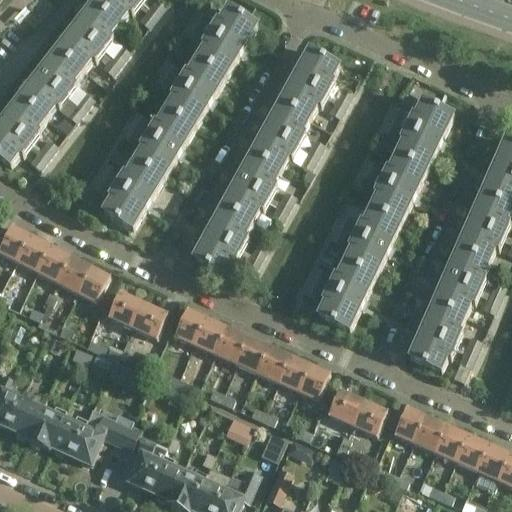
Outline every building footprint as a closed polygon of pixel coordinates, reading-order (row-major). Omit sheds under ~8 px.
[(102,0),(95,9),(123,30),(132,19),(135,21),(143,10),(150,0),(102,0)] [(164,16),(169,11),(159,3),(155,9),(164,16)] [(114,42),(123,30),(95,9),(59,57),(86,77),(95,66),(98,68),(107,57),(116,44),(114,42)] [(155,9),(150,15),(160,22),(164,16),(155,9)] [(199,65),(228,83),(260,31),(230,13),(223,25),(220,23),(203,51),(206,53),(199,65)] [(155,28),(160,22),(150,15),(146,21),(155,28)] [(210,22),(211,21),(201,15),(197,21),(207,27),(210,22)] [(155,28),(146,21),(141,27),(151,34),(155,28)] [(203,33),(207,27),(197,21),(193,27),(203,33)] [(200,39),(203,33),(193,27),(190,34),(200,39)] [(190,34),(186,40),(196,46),(200,39),(190,34)] [(122,50),(117,56),(126,63),(131,57),(122,50)] [(323,114),(330,101),(338,87),(335,85),(342,72),(312,55),(282,108),(313,125),(320,112),(323,114)] [(117,56),(113,61),(122,69),(126,63),(117,56)] [(59,57),(23,104),(50,125),(59,113),(62,115),(70,103),(80,91),(77,89),(86,77),(59,57)] [(118,74),(122,69),(113,61),(108,67),(118,74)] [(180,71),(170,65),(166,72),(176,78),(180,71)] [(197,134),(228,83),(199,65),(191,78),(188,76),(180,89),(172,102),(175,104),(168,116),(197,134)] [(113,80),(118,74),(108,67),(104,73),(113,80)] [(166,72),(162,78),(173,84),(176,78),(166,72)] [(169,91),(173,84),(162,78),(158,84),(169,91)] [(169,91),(158,84),(154,91),(165,97),(169,91)] [(356,98),(345,93),(342,99),(352,105),(356,98)] [(97,106),(87,98),(83,104),(93,112),(97,106)] [(338,105),(348,111),(352,105),(342,99),(338,105)] [(50,125),(23,104),(0,133),(0,164),(12,174),(22,161),(25,163),(34,151),(43,139),(40,137),(50,125)] [(83,104),(78,110),(88,117),(93,112),(83,104)] [(345,118),(348,111),(338,105),(335,112),(345,118)] [(405,148),(398,161),(430,176),(457,121),(425,106),(418,120),(415,119),(408,133),(402,146),(405,148)] [(282,108),(253,160),(284,177),(291,164),(294,166),(302,153),(309,139),(306,138),(313,125),(282,108)] [(84,123),(88,117),(78,110),(74,115),(84,123)] [(404,122),(407,116),(397,110),(393,117),(404,122)] [(345,118),(335,112),(331,118),(341,124),(345,118)] [(74,115),(69,121),(79,129),(84,123),(74,115)] [(145,129),(149,122),(139,116),(135,123),(145,129)] [(166,185),(197,134),(168,116),(160,129),(157,127),(141,153),(144,154),(137,167),(166,185)] [(400,129),(404,122),(393,117),(390,123),(400,129)] [(135,123),(131,129),(141,135),(145,129),(135,123)] [(390,123),(386,129),(396,135),(400,129),(390,123)] [(137,141),(141,135),(131,129),(127,135),(137,141)] [(393,142),(396,135),(386,129),(383,136),(393,142)] [(123,142),(133,148),(137,141),(127,135),(123,142)] [(322,155),(326,149),(316,143),(312,150),(322,155)] [(50,145),(46,150),(56,158),(60,152),(50,145)] [(511,146),(508,145),(484,200),(511,212),(511,146)] [(51,164),(56,158),(46,150),(41,156),(51,164)] [(312,150),(309,156),(318,162),(322,155),(312,150)] [(127,161),(115,154),(110,164),(121,170),(127,161)] [(51,164),(41,156),(37,162),(46,170),(51,164)] [(315,168),(318,162),(309,156),(305,163),(315,168)] [(253,160),(224,213),(255,230),(262,217),(265,219),(272,205),(279,192),(277,190),(284,177),(253,160)] [(389,173),(382,186),(376,200),(379,201),(372,214),(404,230),(430,176),(398,161),(392,174),(389,173)] [(32,168),(42,176),(46,170),(37,162),(32,168)] [(305,163),(301,170),(311,175),(315,168),(305,163)] [(368,171),(378,176),(381,169),(371,164),(368,171)] [(107,192),(103,199),(113,205),(105,219),(135,237),(166,185),(137,167),(129,179),(126,177),(124,180),(117,175),(114,180),(111,186),(107,192)] [(108,167),(104,174),(114,180),(117,175),(118,174),(108,167)] [(368,171),(365,177),(375,182),(378,176),(368,171)] [(111,186),(114,180),(104,174),(100,180),(111,186)] [(309,174),(304,183),(312,187),(317,178),(309,174)] [(361,184),(371,189),(375,182),(365,177),(361,184)] [(111,186),(100,180),(96,186),(107,192),(111,186)] [(371,189),(361,184),(358,191),(368,195),(371,189)] [(96,186),(93,192),(103,199),(107,192),(96,186)] [(293,208),(296,201),(286,196),(283,202),(293,208)] [(511,212),(484,200),(460,255),(492,269),(498,256),(501,257),(511,231),(511,228),(510,227),(511,223),(511,212)] [(279,209),(289,214),(293,208),(283,202),(279,209)] [(285,221),(289,214),(279,209),(276,216),(285,221)] [(236,270),(243,257),(251,244),(248,242),(255,230),(224,213),(195,266),(225,282),(233,269),(236,270)] [(353,255),(346,268),(378,283),(404,230),(372,214),(366,227),(363,226),(356,239),(350,253),(353,255)] [(276,216),(272,222),(282,228),(285,221),(276,216)] [(346,218),(342,224),(352,229),(356,223),(346,218)] [(352,229),(342,224),(339,231),(349,236),(352,229)] [(336,238),(346,243),(349,236),(339,231),(336,238)] [(19,269),(32,242),(15,233),(1,260),(19,269)] [(336,238),(333,244),(343,249),(346,243),(336,238)] [(54,253),(32,242),(19,269),(24,272),(40,280),(54,253)] [(269,254),(259,249),(255,255),(265,261),(269,254)] [(74,264),(54,253),(40,280),(60,290),(74,264)] [(261,267),(265,261),(255,255),(251,262),(261,267)] [(436,309),(468,323),(474,310),(477,311),(489,283),(486,282),(492,269),(460,255),(436,309)] [(325,258),(321,267),(331,272),(335,263),(325,258)] [(248,268),(258,274),(261,267),(251,262),(248,268)] [(65,293),(81,301),(95,274),(74,264),(60,290),(65,293)] [(244,275),(254,280),(258,274),(248,268),(244,275)] [(378,283),(346,268),(340,281),(337,280),(323,307),(327,309),(320,323),(351,338),(378,283)] [(325,283),(329,277),(319,272),(315,278),(325,283)] [(95,274),(81,301),(99,310),(113,283),(95,274)] [(315,278),(312,285),(322,290),(325,283),(315,278)] [(319,296),(322,290),(312,285),(309,292),(319,296)] [(494,294),(504,298),(507,291),(497,287),(494,294)] [(306,298),(316,303),(319,296),(309,292),(306,298)] [(490,301),(501,305),(504,298),(494,294),(490,301)] [(50,298),(46,306),(54,311),(59,302),(50,298)] [(120,327),(134,333),(145,309),(122,298),(111,323),(112,324),(108,333),(116,337),(120,327)] [(501,305),(490,301),(487,308),(498,312),(501,305)] [(13,303),(9,312),(21,317),(25,309),(13,303)] [(495,319),(498,312),(487,308),(484,315),(495,319)] [(145,309),(134,333),(158,344),(169,319),(145,309)] [(468,323),(436,309),(411,365),(443,379),(450,365),(452,366),(465,338),(462,337),(468,323)] [(315,315),(307,311),(303,320),(311,324),(315,315)] [(30,321),(42,326),(45,318),(34,313),(30,321)] [(195,352),(208,324),(188,316),(176,343),(195,352)] [(208,324),(195,352),(216,361),(229,334),(208,324)] [(76,337),(64,332),(61,341),(73,346),(76,337)] [(250,343),(229,334),(216,361),(238,371),(250,343)] [(470,349),(481,354),(484,347),(473,342),(470,349)] [(62,348),(53,343),(48,353),(58,358),(62,348)] [(271,352),(250,343),(238,371),(259,380),(271,352)] [(120,363),(125,366),(133,348),(128,345),(120,363)] [(467,356),(477,361),(481,354),(470,349),(467,356)] [(292,362),(271,352),(259,380),(280,390),(292,362)] [(5,354),(0,365),(0,376),(6,379),(16,358),(5,354)] [(87,371),(92,360),(78,354),(73,365),(87,371)] [(109,354),(108,356),(106,361),(106,362),(116,366),(118,367),(122,359),(109,354)] [(477,361),(467,356),(465,359),(464,363),(474,368),(477,361)] [(104,384),(112,365),(98,359),(89,377),(104,384)] [(132,359),(127,371),(151,382),(156,370),(132,359)] [(313,371),(292,362),(280,390),(301,399),(313,371)] [(474,368),(464,363),(461,370),(471,375),(474,368)] [(127,371),(115,366),(108,380),(147,397),(153,383),(151,382),(127,371)] [(455,384),(465,388),(471,375),(461,370),(455,384)] [(332,380),(313,371),(301,399),(320,407),(332,380)] [(167,389),(177,393),(181,386),(170,381),(167,389)] [(0,430),(12,435),(24,405),(12,400),(18,388),(4,382),(0,392),(0,397),(2,399),(0,403),(0,430)] [(177,393),(188,398),(191,391),(181,386),(177,393)] [(221,408),(225,400),(215,396),(212,404),(221,408)] [(354,433),(365,408),(341,397),(330,422),(354,433)] [(27,399),(24,405),(12,435),(32,444),(45,414),(50,404),(43,400),(37,403),(27,399)] [(233,403),(225,400),(221,408),(230,411),(233,403)] [(365,408),(354,433),(376,443),(377,444),(389,418),(365,408)] [(32,444),(53,454),(67,424),(70,417),(59,412),(56,419),(45,414),(32,444)] [(264,427),(267,419),(257,414),(253,422),(264,427)] [(416,449),(428,422),(408,414),(396,441),(416,449)] [(275,432),(278,424),(267,419),(264,427),(275,432)] [(107,445),(111,447),(118,432),(93,421),(90,426),(91,426),(88,433),(74,463),(95,472),(107,445)] [(80,422),(77,429),(67,424),(53,454),(74,463),(88,433),(91,426),(90,426),(80,422)] [(228,440),(249,450),(258,432),(236,422),(228,440)] [(428,422),(416,449),(436,459),(449,432),(428,422)] [(115,449),(124,453),(134,431),(124,427),(115,449)] [(134,431),(124,453),(133,457),(143,435),(134,431)] [(458,468),(470,441),(449,432),(436,459),(458,468)] [(310,447),(313,439),(304,435),(301,443),(310,447)] [(292,445),(279,439),(269,459),(283,465),(292,445)] [(177,458),(183,445),(175,441),(169,455),(177,458)] [(470,441),(458,468),(479,478),(491,450),(470,441)] [(338,460),(346,464),(354,447),(346,443),(338,460)] [(169,455),(157,450),(144,444),(137,459),(142,461),(129,488),(149,497),(166,462),(169,455)] [(295,448),(289,460),(301,465),(306,453),(295,448)] [(500,487),(511,460),(511,459),(491,450),(479,478),(474,489),(495,499),(500,487)] [(208,456),(202,470),(211,474),(217,460),(208,456)] [(511,460),(500,487),(511,492),(511,460)] [(169,509),(184,476),(174,471),(176,466),(166,462),(149,497),(158,501),(157,503),(165,507),(166,505),(170,506),(169,508),(169,509)] [(334,465),(329,475),(345,482),(350,472),(334,465)] [(218,511),(229,490),(232,483),(211,474),(208,481),(192,511),(218,511)] [(284,475),(270,506),(282,511),(283,511),(297,482),(284,475)] [(169,509),(173,510),(171,511),(192,511),(208,481),(197,476),(195,481),(184,476),(169,509)] [(232,483),(229,490),(218,511),(243,511),(245,507),(250,509),(263,482),(249,476),(244,487),(233,482),(232,483)] [(361,492),(367,484),(357,476),(351,483),(361,492)] [(390,484),(399,487),(402,480),(394,476),(390,484)] [(399,487),(408,491),(411,484),(402,480),(399,487)] [(440,506),(444,498),(434,493),(430,501),(440,506)] [(454,502),(444,498),(440,506),(451,510),(454,502)]
